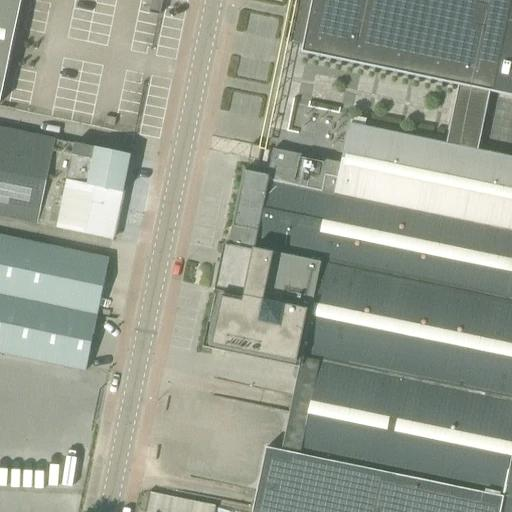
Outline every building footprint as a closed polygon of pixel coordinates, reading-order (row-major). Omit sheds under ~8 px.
[(0,0),(0,103),(1,104),(22,0),(0,0)] [(160,16),(163,0),(152,0),(150,14),(160,16)] [(511,0),(295,0),(287,42),(306,46),(305,53),(461,86),(448,145),(480,152),(492,93),(511,97),(511,0)] [(501,511),(511,459),(511,158),(480,152),(448,145),(351,125),(342,164),(274,150),(268,176),(245,171),(229,246),(225,245),(223,255),(224,258),(227,258),(225,267),(220,291),(215,290),(204,348),(300,368),(283,451),(267,448),(253,511),(501,511)] [(0,216),(113,240),(123,193),(87,186),(91,160),(71,155),(74,144),(0,128),(0,216)] [(131,156),(74,144),(71,155),(91,160),(87,186),(123,193),(131,156)] [(260,162),(263,147),(252,145),(249,159),(260,162)] [(0,353),(86,371),(110,259),(0,236),(0,353)] [(511,511),(511,459),(501,511),(511,511)] [(214,511),(216,506),(151,492),(146,511),(214,511)]
